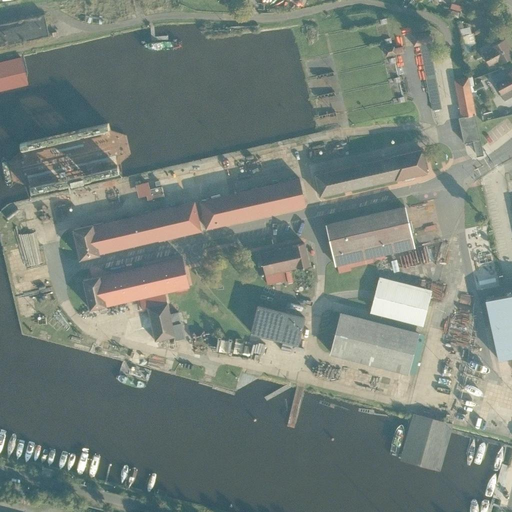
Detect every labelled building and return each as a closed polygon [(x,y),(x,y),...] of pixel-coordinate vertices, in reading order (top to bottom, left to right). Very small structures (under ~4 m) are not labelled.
[(460,11),(448,8),(447,14),(458,17),(460,11)] [(0,47),(49,36),(44,12),(0,22),(0,47)] [(432,41),(430,28),(411,31),(413,43),(432,41)] [(484,54),(489,64),(498,60),(499,63),(511,56),(511,49),(508,43),(505,37),(490,45),(492,48),(484,54)] [(394,43),(385,44),(387,53),(396,51),(394,43)] [(503,70),(491,76),(495,84),(496,84),(498,89),(511,81),(511,70),(505,74),(503,70)] [(483,154),(469,75),(454,78),(461,116),(459,116),(464,142),(473,140),(476,156),(483,154)] [(511,81),(498,89),(501,94),(511,88),(511,81)] [(313,174),(319,198),(428,173),(422,149),(313,174)] [(301,179),(200,202),(207,229),(307,207),(301,179)] [(139,183),(142,197),(150,195),(151,199),(156,198),(152,180),(139,183)] [(68,227),(76,262),(201,233),(194,202),(93,225),(93,222),(68,227)] [(406,204),(326,222),(338,274),(351,271),(351,268),(376,262),(375,261),(386,258),(385,254),(416,247),(406,204)] [(258,252),(263,274),(308,264),(303,242),(258,252)] [(169,314),(164,292),(189,286),(182,256),(82,279),(88,309),(139,297),(141,308),(146,307),(154,342),(175,337),(175,339),(184,337),(178,312),(169,314)] [(286,271),(281,290),(311,297),(315,278),(286,271)] [(380,276),(370,312),(423,326),(433,290),(380,276)] [(511,356),(511,293),(486,300),(499,359),(511,356)] [(257,305),(250,333),(299,344),(305,317),(257,305)] [(421,332),(341,311),(329,355),(409,376),(421,332)]
